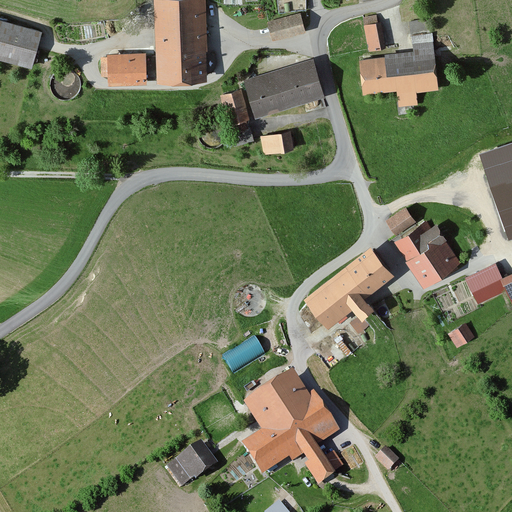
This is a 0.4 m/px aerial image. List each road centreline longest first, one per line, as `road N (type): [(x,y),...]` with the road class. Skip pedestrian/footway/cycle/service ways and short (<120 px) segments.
road 1 (unclassified): [(0,331),(60,290),(114,201),(141,180),(180,173),(267,181),(351,170)]
road 2 (unclassified): [(351,170),(376,229),(301,289),(297,359),(367,454),(397,511)]
road 3 (unclassified): [(351,170),(318,39),(331,18),(390,0)]
road 4 (track): [(0,173),(141,180)]
